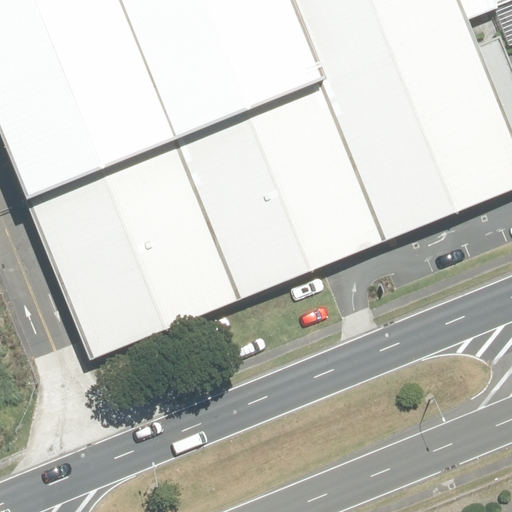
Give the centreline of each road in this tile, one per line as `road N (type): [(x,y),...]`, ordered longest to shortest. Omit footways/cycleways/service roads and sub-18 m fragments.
road 1 (primary): [(17,511),(511,294)]
road 2 (primary): [(511,420),(291,511)]
